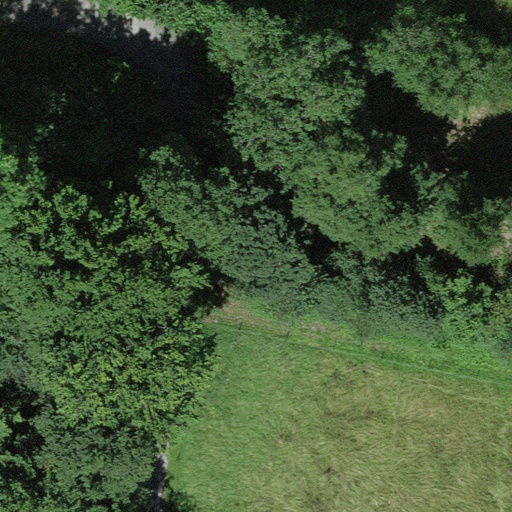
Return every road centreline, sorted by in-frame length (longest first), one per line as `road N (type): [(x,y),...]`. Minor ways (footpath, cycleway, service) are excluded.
road 1 (track): [(511,31),(377,13),(179,84)]
road 2 (track): [(187,96),(0,71)]
